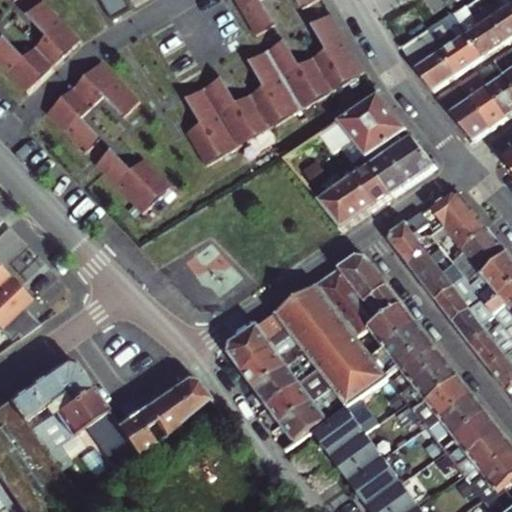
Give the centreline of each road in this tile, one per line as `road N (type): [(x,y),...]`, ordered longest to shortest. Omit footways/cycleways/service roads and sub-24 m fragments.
road 1 (residential): [(511,423),(369,235)]
road 2 (residential): [(197,353),(369,235)]
road 3 (residential): [(311,511),(197,353)]
road 4 (residential): [(197,353),(118,406),(64,332)]
road 5 (residential): [(125,293),(0,157)]
road 6 (residential): [(369,235),(469,166)]
